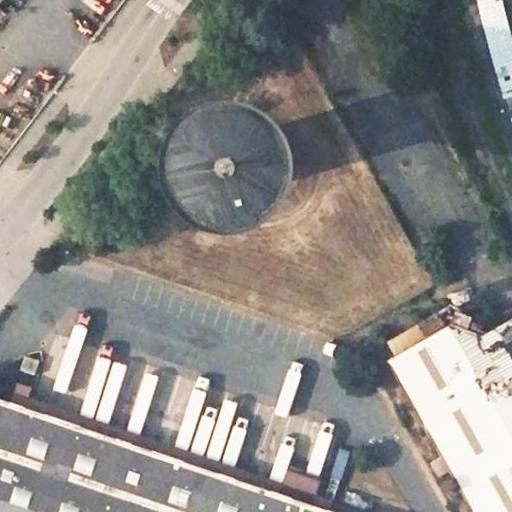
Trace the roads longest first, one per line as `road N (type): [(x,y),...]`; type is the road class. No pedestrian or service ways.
road 1 (unknown): [(18,262),(372,410),(444,511)]
road 2 (residential): [(0,234),(175,0)]
